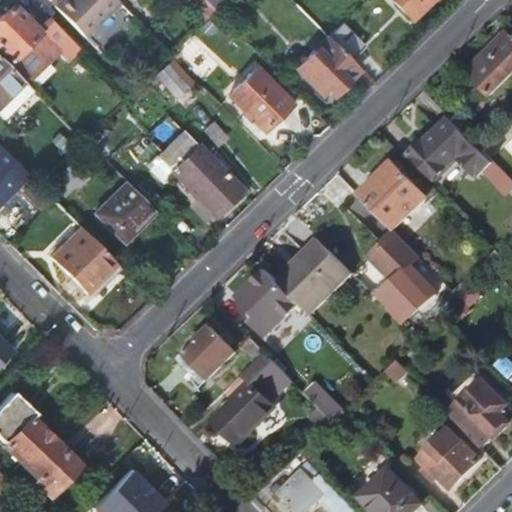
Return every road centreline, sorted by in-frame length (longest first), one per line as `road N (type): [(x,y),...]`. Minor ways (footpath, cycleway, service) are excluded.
road 1 (unclassified): [(106,372),(490,0)]
road 2 (unclassified): [(106,372),(243,511)]
road 3 (unclassified): [(0,265),(106,372)]
